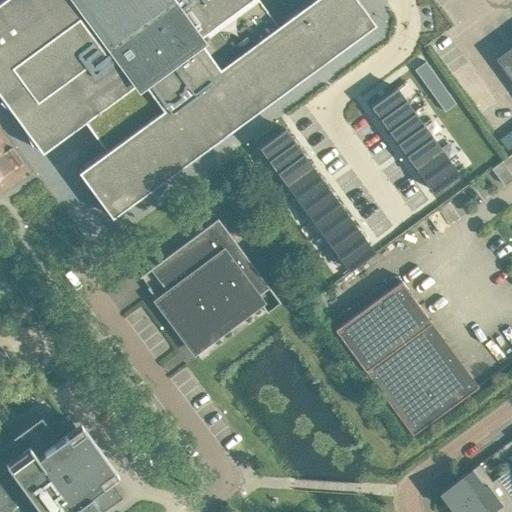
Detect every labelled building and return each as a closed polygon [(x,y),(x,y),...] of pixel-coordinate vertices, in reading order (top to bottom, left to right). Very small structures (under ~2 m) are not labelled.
[(0,0),(0,93),(42,151),(84,120),(105,150),(78,170),(111,216),(375,22),(358,0),(309,0),(277,24),(259,0),(0,0)] [(511,46),(498,57),(511,75),(511,46)] [(425,60),(414,68),(444,110),(455,102),(425,60)] [(381,117),(405,99),(397,87),(372,105),(381,117)] [(389,129),(414,111),(405,99),(381,117),(389,129)] [(398,141),(423,123),(414,111),(389,129),(398,141)] [(407,153),(432,135),(423,123),(398,141),(407,153)] [(269,158),(294,140),(285,128),(260,146),(269,158)] [(416,165),(440,148),(432,135),(407,153),(416,165)] [(278,170),(302,152),(294,140),(269,158),(278,170)] [(424,177),(449,160),(440,148),(416,165),(424,177)] [(286,182),(311,164),(302,152),(278,170),(286,182)] [(511,153),(502,161),(511,173),(511,153)] [(433,190),(458,172),(449,160),(424,177),(433,190)] [(511,173),(502,161),(493,167),(506,185),(511,179),(511,173)] [(295,195),(320,177),(311,164),(286,182),(295,195)] [(304,207),(329,189),(320,177),(295,195),(304,207)] [(313,219),(338,201),(329,189),(304,207),(313,219)] [(322,231),(346,213),(338,201),(313,219),(322,231)] [(331,243),(355,225),(346,213),(322,231),(331,243)] [(158,299),(157,300),(195,351),(209,340),(205,335),(256,297),(267,312),(280,302),(218,218),(180,246),(181,247),(191,260),(160,282),(168,292),(158,299)] [(339,255),(364,237),(355,225),(331,243),(339,255)] [(348,267),(373,250),(364,237),(339,255),(348,267)] [(478,385),(401,279),(335,328),(412,434),(478,385)] [(0,366),(10,359),(0,345),(0,366)] [(41,389),(34,394),(39,400),(46,395),(41,389)] [(99,511),(122,496),(109,478),(72,428),(72,427),(58,438),(40,414),(18,431),(21,436),(15,440),(11,436),(0,443),(0,511),(99,511)] [(492,480),(479,463),(439,492),(441,494),(453,510),(497,477),(497,476),(492,480)] [(504,511),(511,506),(511,497),(497,477),(453,510),(456,508),(458,511),(504,511)]
